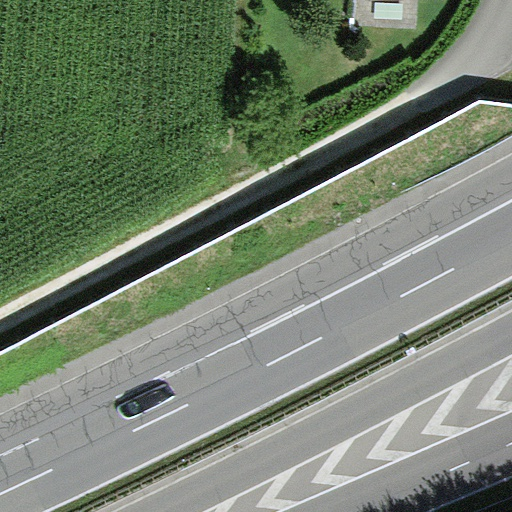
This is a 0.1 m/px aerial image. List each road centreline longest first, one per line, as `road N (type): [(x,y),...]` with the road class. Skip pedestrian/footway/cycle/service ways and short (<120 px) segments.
road 1 (motorway): [(511,223),(0,475)]
road 2 (track): [(0,316),(490,58)]
road 3 (primary): [(145,511),(511,337)]
road 4 (primary): [(348,511),(511,443)]
